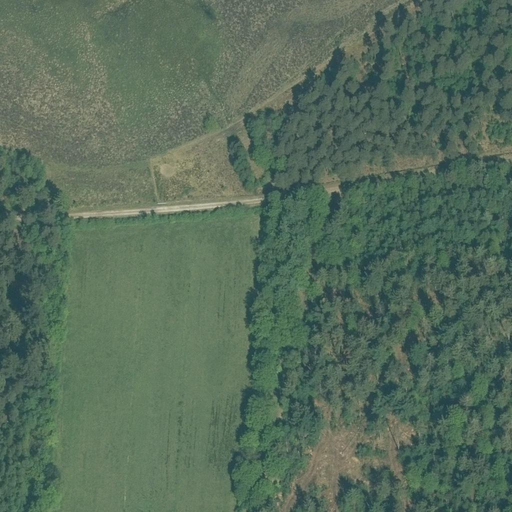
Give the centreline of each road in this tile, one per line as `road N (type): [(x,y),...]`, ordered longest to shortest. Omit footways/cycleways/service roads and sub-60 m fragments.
road 1 (track): [(0,218),(200,208),(511,162)]
road 2 (track): [(342,192),(257,511)]
